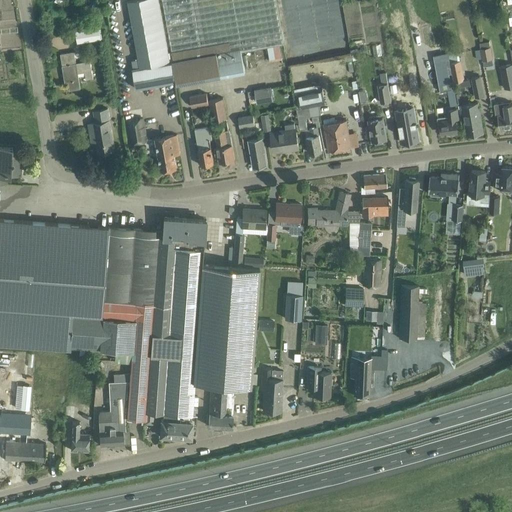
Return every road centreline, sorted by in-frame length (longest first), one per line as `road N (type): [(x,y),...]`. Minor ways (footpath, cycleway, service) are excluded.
road 1 (residential): [(0,497),(382,403),(511,345)]
road 2 (residential): [(48,154),(54,171),(70,178),(180,192),(511,146)]
road 3 (motorway): [(511,401),(330,453),(71,511)]
road 4 (motorway): [(190,511),(511,426)]
road 5 (unknown): [(383,333),(394,161)]
road 6 (unclassified): [(48,154),(23,0)]
